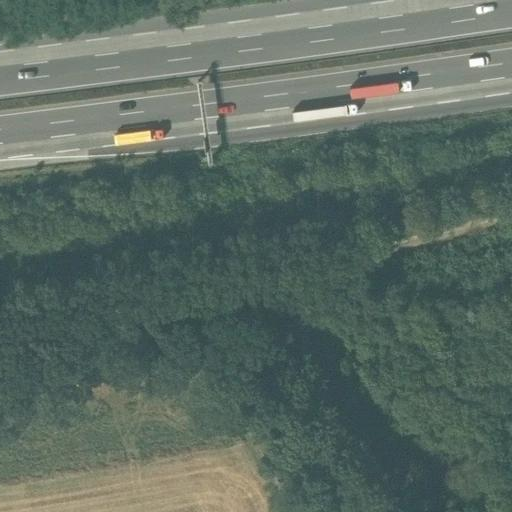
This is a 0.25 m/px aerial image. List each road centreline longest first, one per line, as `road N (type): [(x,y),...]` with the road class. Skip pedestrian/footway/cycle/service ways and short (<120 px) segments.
road 1 (motorway): [(0,143),(511,70)]
road 2 (motorway): [(511,6),(0,76)]
road 3 (track): [(283,511),(198,393),(0,420)]
road 4 (track): [(0,339),(290,280)]
road 5 (track): [(290,280),(511,223)]
